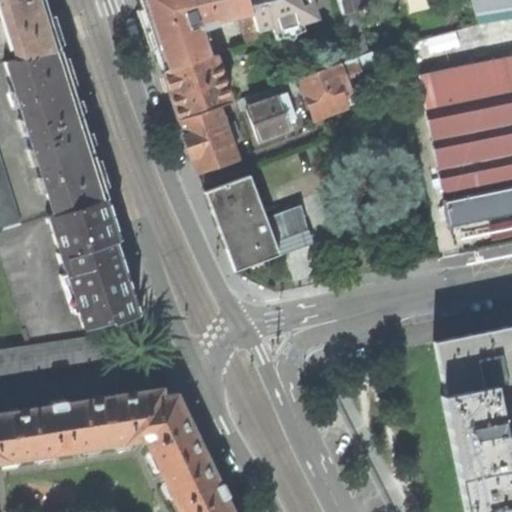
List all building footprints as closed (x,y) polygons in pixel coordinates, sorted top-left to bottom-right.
[(0,0),(0,20),(4,19),(16,59),(59,50),(43,0),(0,0)] [(138,0),(148,29),(161,71),(207,56),(199,29),(212,25),(204,0),(138,0)] [(246,0),(204,0),(212,25),(215,24),(214,21),(250,13),(246,0)] [(246,0),(250,13),(256,31),(271,26),(273,32),(316,19),(310,0),(246,0)] [(363,0),(338,0),(343,15),(366,8),(363,0)] [(511,0),(471,0),(478,24),(511,18),(511,0)] [(3,62),(52,214),(103,198),(105,197),(94,162),(70,84),(59,50),(16,59),(3,62)] [(355,61),(298,81),(312,122),(330,115),(344,110),(342,105),(353,101),(342,76),(374,66),(375,67),(393,62),(390,51),(355,61)] [(177,120),(229,102),(214,53),(207,56),(161,71),(168,94),(177,120)] [(497,219),(511,215),(511,57),(416,77),(443,200),(440,201),(446,230),(497,219)] [(262,103),(245,109),(256,143),(272,137),(289,131),(278,101),(296,94),(292,83),(259,95),(262,103)] [(235,103),(217,109),(223,125),(240,119),(235,103)] [(195,174),(235,161),(226,134),(233,131),(232,126),(224,129),(223,125),(217,109),(178,123),(187,149),(195,174)] [(0,230),(19,224),(0,165),(0,230)] [(231,274),(276,257),(270,243),(262,220),(246,179),(202,194),(219,241),(231,274)] [(110,323),(137,314),(133,301),(138,300),(134,288),(130,289),(122,264),(119,255),(115,257),(103,220),(109,218),(103,198),(52,214),(47,215),(58,252),(56,253),(61,268),(63,268),(65,274),(59,276),(71,312),(77,310),(83,327),(108,319),(110,323)] [(300,206),(262,220),(270,243),(276,257),(312,243),(300,206)] [(432,343),(443,396),(492,386),(493,389),(503,387),(502,384),(511,381),(511,327),(481,333),(432,343)] [(0,375),(114,358),(109,332),(0,348),(0,375)] [(439,396),(456,480),(509,468),(502,435),(508,434),(506,427),(504,418),(499,419),(493,389),(492,386),(443,396),(439,396)] [(230,511),(223,498),(228,496),(224,489),(221,481),(216,483),(188,425),(170,387),(65,404),(65,398),(56,400),(49,401),(49,406),(0,414),(0,459),(136,438),(139,438),(142,439),(147,444),(179,511),(230,511)] [(511,511),(511,481),(509,468),(456,480),(462,511),(511,511)]
